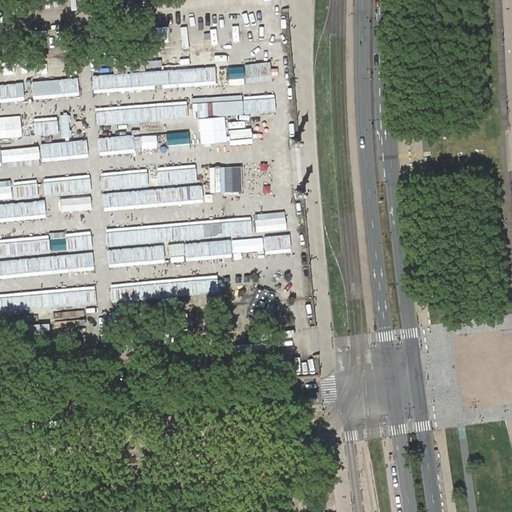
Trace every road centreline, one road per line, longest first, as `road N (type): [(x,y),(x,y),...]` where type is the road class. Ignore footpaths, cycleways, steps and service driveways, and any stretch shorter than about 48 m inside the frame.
road 1 (tertiary): [(0,419),(391,384)]
road 2 (secondary): [(363,0),(368,187),(391,384)]
road 3 (secondary): [(416,381),(387,106),(388,0)]
road 4 (secondary): [(435,511),(416,381)]
road 5 (secondary): [(391,384),(411,511)]
